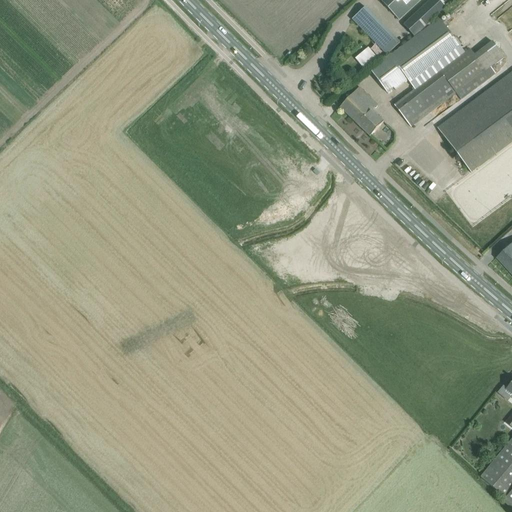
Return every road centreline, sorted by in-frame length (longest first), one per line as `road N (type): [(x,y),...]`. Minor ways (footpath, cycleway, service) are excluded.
road 1 (primary): [(352,163),(188,0)]
road 2 (tertiary): [(355,242),(245,268),(171,319)]
road 3 (tertiary): [(0,427),(171,319)]
road 4 (tertiary): [(171,319),(265,276),(354,257)]
